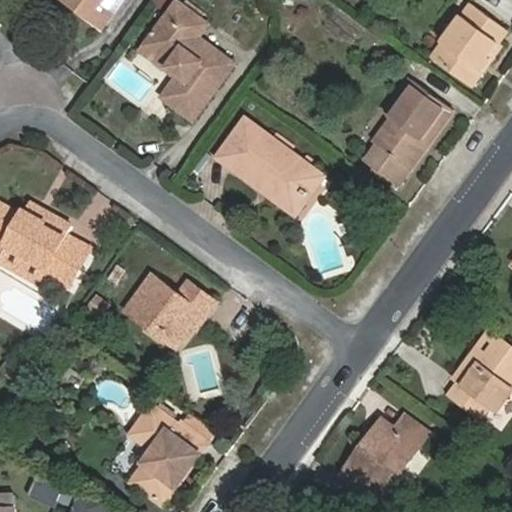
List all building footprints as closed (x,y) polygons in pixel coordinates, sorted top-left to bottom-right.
[(66,0),(87,15),(93,8),(81,0),(66,0)] [(81,0),(93,8),(87,15),(103,27),(123,0),(81,0)] [(263,8),(259,0),(247,0),(253,12),(263,8)] [(207,24),(176,1),(140,50),(176,77),(161,97),(192,121),(234,64),(198,37),(207,24)] [(432,54),(464,77),(491,42),(496,45),(505,32),(470,5),(432,54)] [(491,42),(464,77),(473,84),(500,48),(496,45),(491,42)] [(397,119),(380,143),(368,159),(400,182),(452,110),(408,79),(386,111),(390,115),(397,119)] [(373,138),(380,143),(397,119),(390,115),(373,138)] [(293,204),(317,173),(244,118),(215,157),(254,185),(259,179),(293,204)] [(323,177),(317,173),(293,204),(259,179),(254,185),(295,215),(323,177)] [(47,219),(27,208),(23,214),(0,201),(0,247),(5,250),(6,248),(44,268),(43,272),(71,287),(81,268),(54,254),(64,234),(70,222),(51,212),(47,219)] [(30,201),(27,208),(47,219),(51,212),(30,201)] [(91,248),(64,234),(54,254),(81,268),(91,248)] [(203,312),(209,316),(218,304),(187,280),(177,293),(150,274),(125,308),(145,323),(149,317),(182,341),(192,327),(203,312)] [(94,297),(86,310),(101,319),(109,305),(94,297)] [(198,331),(209,316),(203,312),(192,327),(198,331)] [(178,347),(182,341),(149,317),(145,323),(178,347)] [(487,329),(470,352),(480,360),(498,336),(487,329)] [(467,387),(457,400),(480,418),(491,404),(499,410),(511,392),(511,347),(498,336),(480,360),(470,352),(452,376),(459,381),(467,387)] [(449,394),(457,400),(467,387),(459,381),(449,394)] [(180,424),(151,403),(128,433),(151,450),(129,480),(163,505),(211,441),(183,420),(180,424)] [(368,450),(361,446),(342,474),(379,502),(428,432),(405,415),(396,428),(388,423),(368,450)] [(381,418),(361,446),(368,450),(388,423),(381,418)] [(53,507),(64,483),(37,470),(26,494),(53,507)] [(100,511),(106,502),(82,491),(72,511),(100,511)] [(11,511),(12,494),(0,494),(0,511),(11,511)]
